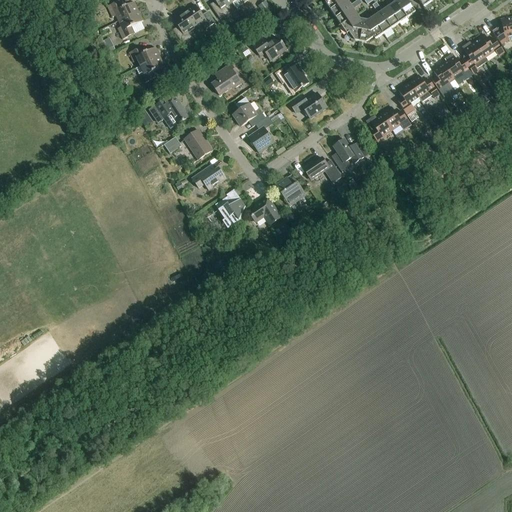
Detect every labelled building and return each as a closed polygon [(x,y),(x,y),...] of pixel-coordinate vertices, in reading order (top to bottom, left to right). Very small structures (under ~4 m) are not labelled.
[(232,3),(229,0),(213,0),(218,6),(212,9),(220,20),(229,14),(225,8),(232,3)] [(229,0),(232,3),(236,9),(249,0),(229,0)] [(330,11),(346,0),(345,0),(329,0),(325,3),(330,11)] [(346,0),(330,11),(336,19),(351,8),(350,6),(346,0)] [(400,0),(398,2),(397,0),(391,0),(394,4),(396,3),(407,19),(415,13),(406,0),(400,0)] [(429,0),(417,0),(423,8),(432,2),(431,2),(429,0)] [(116,16),(119,22),(139,13),(134,3),(122,9),(119,2),(107,7),(112,18),(116,16)] [(266,2),(258,7),(263,14),(264,15),(270,10),(271,9),(266,2)] [(336,19),(341,27),(357,16),(353,10),(357,7),(354,3),(350,6),(351,8),(336,19)] [(399,24),(407,19),(396,3),(394,4),(388,8),(399,24)] [(189,10),(184,14),(195,29),(201,24),(205,30),(215,24),(207,13),(202,16),(195,6),(189,10)] [(380,14),(391,30),(399,24),(388,8),(382,12),(379,8),(375,11),(378,15),(380,14)] [(258,12),(249,18),(252,23),(262,16),(258,12)] [(139,13),(119,22),(122,28),(118,30),(123,41),(134,35),(131,28),(143,22),(139,13)] [(195,29),(184,14),(179,17),(179,16),(173,20),(180,31),(175,35),(182,46),(192,39),(188,33),(195,29)] [(372,19),(383,35),(391,30),(380,14),(378,15),(372,19)] [(357,16),(341,27),(347,35),(349,34),(354,42),(366,44),(373,39),(375,41),(383,35),(372,19),(368,22),(369,24),(363,28),(359,22),(360,21),(357,16)] [(511,40),(511,18),(507,20),(507,19),(500,21),(502,26),(492,32),(501,46),(506,42),(511,40)] [(231,29),(226,33),(229,38),(235,34),(231,29)] [(479,40),(474,44),(484,58),(483,58),(484,60),(485,59),(495,53),(498,58),(504,53),(499,46),(498,46),(494,39),(489,43),(484,36),(478,39),(479,40)] [(270,62),(287,51),(282,43),(281,44),(278,39),(267,46),(263,40),(253,47),(259,57),(264,54),(270,62)] [(115,51),(111,42),(103,46),(107,54),(115,51)] [(468,45),(462,49),(468,57),(463,61),(471,73),(473,76),(479,72),(477,69),(486,63),(484,60),(483,58),(484,58),(474,44),(469,47),(468,45)] [(246,47),(240,52),(242,55),(245,59),(251,54),(248,50),(246,47)] [(137,62),(140,68),(160,58),(155,49),(143,54),(140,48),(129,54),(133,64),(137,62)] [(448,61),(443,65),(453,79),(463,72),(466,77),(471,73),(463,61),(458,64),(453,56),(448,60),(448,61)] [(243,59),(234,57),(233,64),(241,66),(243,59)] [(160,58),(140,68),(136,70),(143,85),(155,79),(152,73),(164,68),(160,58)] [(437,78),(432,82),(440,94),(442,96),(443,97),(447,94),(447,92),(446,90),(444,87),(454,80),(453,79),(443,65),(438,68),(438,67),(432,71),(437,78)] [(235,76),(237,75),(230,66),(229,67),(219,73),(222,78),(212,86),(220,97),(233,88),(234,90),(241,85),(235,76)] [(302,87),(308,83),(301,73),(302,72),(298,67),(291,71),(288,66),(275,75),(282,86),(287,82),(295,93),(303,88),(302,87)] [(414,81),(409,85),(418,99),(421,102),(422,104),(432,98),(434,100),(440,97),(437,93),(429,80),(424,84),(419,76),(413,80),(414,81)] [(262,84),(265,88),(273,83),(270,79),(262,84)] [(402,98),(397,102),(402,108),(401,109),(406,116),(414,111),(412,108),(421,102),(418,99),(409,85),(404,88),(403,87),(397,91),(402,98)] [(479,99),(484,108),(492,103),(486,94),(479,99)] [(310,120),(326,109),(317,95),(306,102),(302,96),(290,105),(296,114),(303,110),(310,120)] [(252,129),(255,126),(265,120),(259,110),(255,113),(245,100),(236,106),(239,112),(233,116),(240,128),(248,123),(252,129)] [(150,111),(149,112),(154,118),(158,125),(164,121),(170,130),(182,122),(182,123),(189,118),(177,101),(169,107),(165,101),(150,111)] [(392,132),(400,126),(404,132),(411,127),(401,112),(396,115),(391,108),(386,112),(386,113),(381,116),(392,132)] [(460,112),(455,116),(459,122),(464,118),(460,112)] [(279,116),(273,121),(276,127),(283,122),(279,116)] [(376,120),(376,119),(375,117),(366,123),(372,132),(370,133),(378,146),(384,142),(382,139),(392,132),(381,116),(376,120)] [(268,118),(265,120),(255,126),(259,131),(248,139),(259,155),(267,150),(266,149),(274,144),(265,131),(273,125),(268,118)] [(439,128),(444,134),(449,130),(445,124),(439,128)] [(198,161),(212,152),(198,131),(184,141),(198,161)] [(175,138),(164,146),(170,155),(182,147),(175,138)] [(335,144),(335,147),(333,148),(337,154),(331,158),(342,174),(348,170),(349,166),(347,162),(351,159),(354,164),(363,158),(357,148),(351,152),(344,141),(342,142),(340,141),(335,144)] [(382,148),(376,152),(381,159),(385,156),(383,154),(385,153),(382,148)] [(311,182),(325,172),(333,184),(342,178),(335,168),(330,172),(322,159),(313,165),(311,163),(302,169),(311,182)] [(368,169),(373,178),(380,174),(374,165),(368,169)] [(208,192),(226,180),(218,169),(212,174),(208,168),(191,180),(198,190),(204,186),(208,192)] [(290,208),(306,196),(292,176),(275,187),(290,208)] [(186,181),(175,186),(178,192),(184,189),(182,186),(187,184),(186,181)] [(352,198),(348,192),(345,187),(339,190),(342,195),(346,201),(352,198)] [(216,213),(226,226),(222,229),(227,236),(236,230),(234,226),(239,223),(245,208),(238,198),(232,202),(228,197),(215,206),(218,211),(216,213)] [(269,227),(281,219),(267,199),(256,207),(251,218),(255,224),(264,218),(269,227)] [(223,261),(213,267),(217,273),(227,267),(223,261)] [(240,262),(226,271),(230,278),(244,269),(240,262)]
